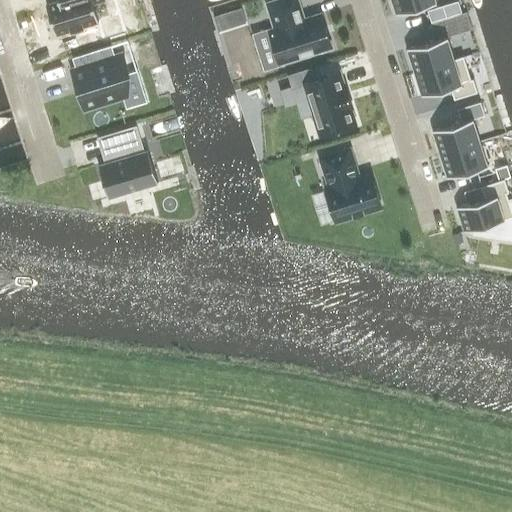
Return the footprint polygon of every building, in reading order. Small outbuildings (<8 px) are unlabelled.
[(58,0),(47,4),(56,34),(72,30),(72,31),(84,27),(84,26),(99,21),(94,3),(102,0),(58,0)] [(269,30),(279,63),(331,47),(320,14),(303,19),(296,0),(276,0),(266,3),(274,28),(269,30)] [(390,0),(395,14),(436,1),(435,0),(390,0)] [(457,1),(427,11),(430,22),(461,13),(457,1)] [(241,8),(214,17),(219,32),(246,23),(241,8)] [(434,41),(447,37),(442,21),(429,25),(434,41)] [(447,37),(407,50),(414,73),(454,60),(454,59),(447,37)] [(121,54),(71,70),(84,109),(126,96),(121,80),(128,78),(121,56),(121,54)] [(454,60),(414,73),(421,96),(450,87),(453,99),(477,92),(473,78),(470,79),(463,56),(454,59),(454,60)] [(292,87),(280,91),(303,84),(319,135),(326,132),(327,133),(347,127),(347,126),(355,123),(350,108),(351,108),(344,87),(343,87),(338,72),(314,80),(311,68),(288,75),(292,87)] [(460,121),(432,130),(439,154),(480,141),(473,119),(484,115),(480,102),(456,109),(460,121)] [(114,159),(107,161),(97,164),(97,165),(98,165),(108,197),(107,197),(107,198),(157,183),(157,182),(156,182),(147,150),(148,150),(147,149),(140,151),(133,129),(107,137),(114,159)] [(480,141),(439,154),(447,177),(487,165),(480,141)] [(356,178),(354,173),(357,172),(350,148),(319,157),(328,187),(325,188),(335,221),(381,207),(370,174),(356,178)] [(506,165),(495,169),(498,180),(510,176),(506,165)] [(469,203),(456,207),(464,231),(480,226),(482,231),(511,236),(511,199),(508,201),(506,193),(508,192),(504,178),(481,186),(484,198),(469,203)]
